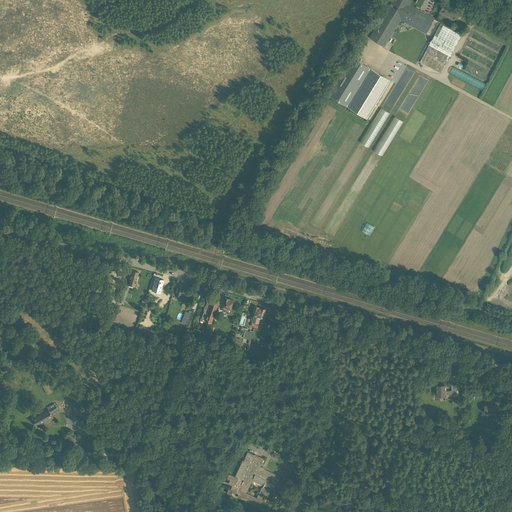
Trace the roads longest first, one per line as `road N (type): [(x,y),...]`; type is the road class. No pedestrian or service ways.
road 1 (secondary): [(511,370),(170,271),(0,232)]
road 2 (unknown): [(237,237),(511,321)]
road 3 (unknown): [(222,234),(0,158)]
road 4 (track): [(339,55),(222,234)]
road 5 (unclassified): [(213,336),(237,344),(262,383),(316,482),(309,501)]
road 6 (track): [(205,281),(155,427)]
road 7 (track): [(146,448),(129,456),(0,452)]
